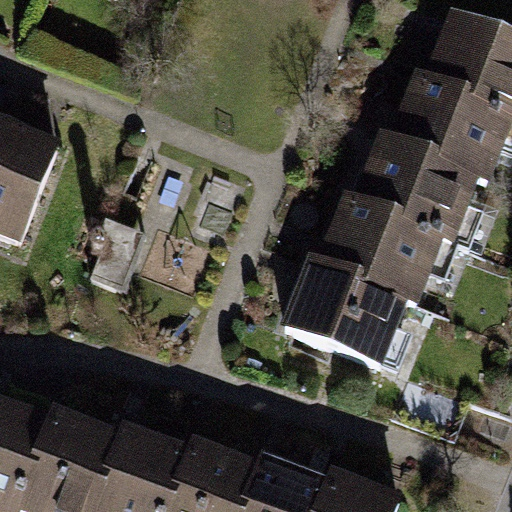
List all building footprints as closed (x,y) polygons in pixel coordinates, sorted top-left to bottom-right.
[(511,37),(455,16),(431,81),(511,108),(511,37)] [(511,109),(417,77),(394,142),(491,175),(511,117),(511,109)] [(0,129),(0,251),(22,260),(62,152),(0,129)] [(382,139),(357,209),(454,243),(478,172),(382,139)] [(345,206),(320,277),(417,311),(442,240),(345,206)] [(309,274),(284,345),(381,379),(406,308),(309,274)] [(0,511),(34,417),(0,404),(0,511)] [(79,511),(107,435),(37,410),(2,507),(15,511),(79,511)] [(159,511),(181,453),(110,428),(80,511),(159,511)] [(239,511),(255,469),(184,444),(159,511),(239,511)] [(319,511),(328,486),(258,461),(239,511),(319,511)] [(399,511),(401,507),(331,482),(319,511),(399,511)]
